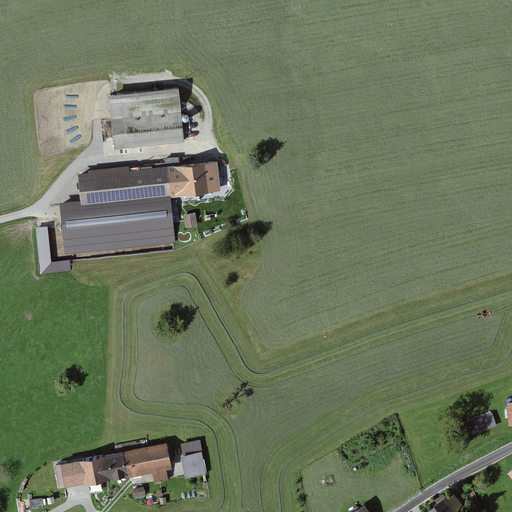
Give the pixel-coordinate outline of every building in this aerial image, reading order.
[(109,97),(114,150),(184,143),(179,90),(109,97)] [(217,163),(174,168),(177,197),(221,192),(217,163)] [(171,199),(177,198),(177,197),(174,168),(174,167),(152,169),(152,167),(129,170),(129,167),(88,172),(88,174),(78,175),(81,202),(60,204),(65,255),(176,244),(171,199)] [(195,213),(183,216),(186,228),(198,226),(195,213)] [(467,420),(471,433),(497,424),(493,411),(467,420)] [(123,448),(128,475),(172,466),(167,439),(123,448)] [(202,442),(184,445),(189,477),(208,474),(202,442)] [(125,476),(128,475),(123,448),(92,454),(97,477),(97,478),(124,473),(125,476)] [(97,477),(92,454),(60,460),(65,483),(97,477)] [(132,487),(134,496),(146,494),(144,485),(132,487)] [(425,509),(427,511),(461,511),(467,508),(453,489),(425,509)] [(372,511),(365,501),(348,511),(372,511)]
